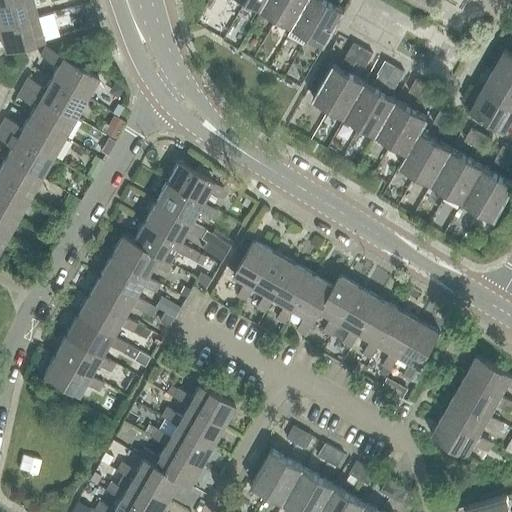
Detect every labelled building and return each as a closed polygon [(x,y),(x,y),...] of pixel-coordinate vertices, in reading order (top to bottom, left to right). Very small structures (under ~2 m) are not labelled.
[(31,0),(10,0),(0,3),(0,26),(37,16),(31,0)] [(245,0),(261,8),(265,0),(245,0)] [(265,0),(261,8),(276,17),(286,0),(265,0)] [(286,0),(276,17),(292,26),(307,0),(286,0)] [(292,26),(287,36),(303,45),(308,36),(308,35),(327,0),(307,0),(292,26)] [(327,0),(308,35),(308,36),(324,45),(344,9),(337,5),(340,0),(327,0)] [(91,3),(81,6),(88,27),(98,24),(92,2),(91,3)] [(37,16),(0,26),(0,36),(4,51),(43,40),(37,16)] [(353,42),(346,55),(355,61),(363,48),(353,42)] [(45,46),(44,46),(39,56),(51,63),(57,53),(45,46)] [(363,48),(355,61),(365,66),(372,53),(363,48)] [(511,53),(504,49),(492,70),(511,80),(511,53)] [(332,63),(312,98),(329,107),(349,72),(355,61),(346,55),(339,67),(332,63)] [(62,56),(51,77),(86,97),(97,78),(98,76),(62,56)] [(384,60),(377,73),(378,74),(387,78),(394,65),(385,60),(384,60)] [(394,65),(387,78),(396,84),(404,71),(394,65)] [(511,80),(492,70),(481,89),(511,106),(511,80)] [(349,72),(329,107),(344,116),(364,81),(349,72)] [(364,81),(344,116),(360,125),(380,90),(387,78),(378,74),(372,85),(364,81)] [(39,84),(27,77),(22,86),(34,93),(39,84)] [(51,77),(39,96),(75,117),(86,97),(51,77)] [(360,125),(376,134),(396,99),(390,95),(396,84),(387,78),(380,90),(360,125)] [(425,83),(416,78),(408,91),(418,96),(425,83)] [(425,83),(418,96),(428,102),(435,89),(425,83)] [(34,93),(22,86),(16,96),(28,103),(34,93)] [(505,130),(505,129),(511,118),(511,106),(481,89),(469,110),(505,130)] [(39,96),(28,116),(63,136),(75,117),(39,96)] [(396,99),(376,134),(391,143),(411,108),(396,99)] [(118,116),(123,107),(121,106),(117,104),(112,112),(118,116)] [(411,108),(391,143),(406,152),(407,152),(420,130),(428,117),(411,108)] [(442,127),(449,114),(440,109),(432,122),(442,127)] [(449,114),(442,127),(452,133),(459,120),(449,114)] [(28,116),(17,136),(52,156),(63,136),(28,116)] [(109,125),(105,132),(114,138),(124,121),(114,116),(109,125)] [(16,124),(4,117),(0,123),(0,126),(11,133),(16,124)] [(11,133),(0,126),(0,139),(5,143),(11,133)] [(464,140),(473,145),(481,132),(471,127),(464,140)] [(407,152),(406,152),(399,165),(415,174),(435,139),(420,130),(407,152)] [(481,132),(473,145),(483,151),(490,138),(481,132)] [(17,136),(5,156),(40,176),(52,156),(17,136)] [(108,137),(105,142),(112,146),(115,141),(108,137)] [(435,139),(415,174),(431,183),(451,148),(435,139)] [(505,163),(511,150),(502,145),(495,158),(505,163)] [(451,148),(431,183),(446,192),(467,157),(451,148)] [(5,156),(0,164),(0,179),(29,196),(40,176),(5,156)] [(90,163),(92,164),(99,168),(103,160),(95,156),(90,163)] [(467,157),(446,192),(462,201),(482,166),(467,157)] [(177,160),(166,180),(201,201),(201,200),(207,189),(222,197),(227,189),(177,160)] [(482,166),(462,201),(478,210),(498,175),(482,166)] [(494,219),(495,218),(511,188),(511,182),(498,175),(478,210),(494,219)] [(0,179),(0,205),(18,216),(29,196),(0,179)] [(166,180),(154,200),(189,220),(190,220),(196,209),(210,217),(215,209),(201,200),(201,201),(166,180)] [(154,200),(143,220),(178,240),(185,229),(199,237),(204,228),(190,220),(189,220),(154,200)] [(0,205),(0,232),(6,236),(18,216),(0,205)] [(143,220),(132,240),(167,260),(173,248),(188,257),(193,248),(178,240),(143,220)] [(231,245),(205,230),(200,238),(205,241),(202,247),(223,260),(231,245)] [(122,234),(110,254),(145,274),(151,263),(166,271),(171,262),(167,260),(132,240),(122,234)] [(245,234),(240,242),(248,247),(253,238),(245,234)] [(245,300),(254,285),(274,250),(253,238),(248,247),(233,274),(245,281),(237,295),(245,300)] [(265,311),(273,297),(293,261),(274,250),(254,285),(265,292),(257,306),(265,311)] [(110,254),(99,274),(133,294),(134,294),(140,283),(154,291),(159,282),(145,274),(110,254)] [(285,322),(293,308),(313,273),(293,261),(273,297),(285,303),(276,317),(285,322)] [(197,276),(193,282),(205,289),(209,283),(212,278),(200,271),(197,276)] [(314,320),(320,309),(333,284),(313,273),(293,308),(304,314),(296,329),(305,334),(313,319),(314,320)] [(331,335),(340,320),(359,285),(339,273),(333,284),(320,309),(331,315),(323,330),(331,335)] [(99,274),(87,294),(122,314),(129,302),(143,311),(148,302),(134,294),(133,294),(99,274)] [(351,346),(359,332),(379,297),(359,285),(340,320),(351,327),(342,341),(351,346)] [(87,294),(76,314),(111,334),(111,333),(118,322),(132,330),(137,322),(122,314),(87,294)] [(371,357),(379,343),(399,308),(379,297),(359,332),(370,338),(362,352),(371,357)] [(391,369),(399,354),(419,319),(399,308),(379,343),(390,349),(382,364),(383,364),(391,369)] [(164,312),(160,319),(161,323),(168,327),(173,317),(164,312)] [(76,314),(65,334),(100,354),(100,353),(106,342),(121,350),(126,342),(111,333),(111,334),(76,314)] [(439,331),(419,319),(399,354),(410,361),(402,375),(410,380),(418,366),(419,366),(439,331)] [(65,334),(53,354),(88,373),(89,373),(95,362),(109,370),(114,361),(100,353),(100,354),(65,334)] [(139,351),(134,360),(145,367),(150,358),(139,351)] [(103,381),(89,373),(88,373),(53,354),(42,374),(77,394),(84,382),(98,390),(103,381)] [(511,373),(477,354),(465,374),(500,395),(500,394),(507,383),(511,386),(511,374),(511,373)] [(366,366),(358,362),(354,369),(362,373),(366,366)] [(386,376),(391,369),(383,364),(379,372),(386,376)] [(465,374),(454,394),(489,414),(495,403),(510,411),(511,407),(511,400),(500,394),(500,395),(465,374)] [(401,383),(396,393),(403,397),(408,387),(401,383)] [(173,396),(178,388),(171,384),(166,392),(173,396)] [(234,404),(199,384),(192,396),(178,388),(173,396),(187,405),(188,404),(222,425),(234,404)] [(454,394),(443,414),(478,434),(484,423),(499,431),(503,422),(489,414),(454,394)] [(188,404),(187,405),(181,416),(167,407),(162,416),(176,424),(211,444),(222,425),(188,404)] [(492,442),(478,434),(443,414),(431,435),(466,455),(473,443),(487,451),(492,442)] [(149,423),(144,432),(150,436),(155,427),(149,423)] [(176,424),(170,436),(155,427),(150,436),(165,444),(199,464),(211,444),(176,424)] [(286,437),(296,443),(303,430),(294,424),(286,437)] [(303,430),(296,443),(306,448),(313,435),(303,430)] [(318,455),(327,461),(335,448),(325,442),(318,455)] [(165,444),(158,455),(144,447),(139,456),(143,458),(143,457),(178,478),(177,479),(188,485),(199,464),(165,444)] [(267,493),(287,458),(271,448),(251,483),(267,493)] [(335,448),(327,461),(337,466),(344,453),(335,448)] [(143,457),(143,458),(136,470),(122,461),(117,470),(131,478),(166,498),(177,479),(178,478),(143,457)] [(287,458),(267,493),(283,502),(303,466),(287,458)] [(356,460),(349,472),(349,473),(350,474),(358,479),(366,466),(356,460)] [(303,466),(283,502),(298,511),(319,476),(303,466)] [(366,466),(358,479),(368,484),(375,471),(366,466)] [(350,474),(346,481),(354,486),(358,479),(350,474)] [(319,476),(298,511),(300,511),(318,511),(334,484),(319,476)] [(131,478),(125,489),(111,481),(106,490),(120,498),(144,511),(158,511),(166,498),(131,478)] [(380,491),(390,496),(397,484),(387,478),(380,491)] [(334,484),(318,511),(339,511),(350,493),(334,484)] [(397,484),(390,496),(399,502),(407,489),(397,484)] [(350,493),(339,511),(359,511),(365,502),(350,493)] [(467,505),(468,511),(511,511),(506,494),(467,505)] [(144,511),(120,498),(114,509),(99,501),(94,510),(98,511),(144,511)] [(365,502),(359,511),(380,511),(381,511),(365,502)]
